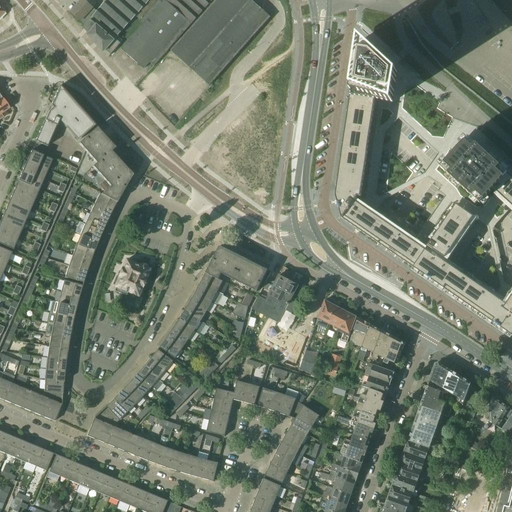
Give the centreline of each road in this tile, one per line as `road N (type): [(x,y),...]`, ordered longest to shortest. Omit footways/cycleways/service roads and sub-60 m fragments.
road 1 (residential): [(511,345),(329,219),(326,178),(353,0)]
road 2 (residential): [(76,375),(90,291),(132,196),(189,213)]
road 3 (residential): [(227,509),(0,416)]
road 4 (residential): [(45,27),(101,101),(205,196)]
road 5 (residential): [(189,213),(165,295),(120,374),(100,389),(76,375)]
road 6 (residential): [(181,165),(237,106),(237,76),(282,33),(283,13),(267,0)]
road 7 (residential): [(363,511),(432,324)]
road 8 (residential): [(181,165),(45,27)]
road 9 (residential): [(295,224),(265,222),(181,165)]
road 10 (secondary): [(301,175),(319,53)]
